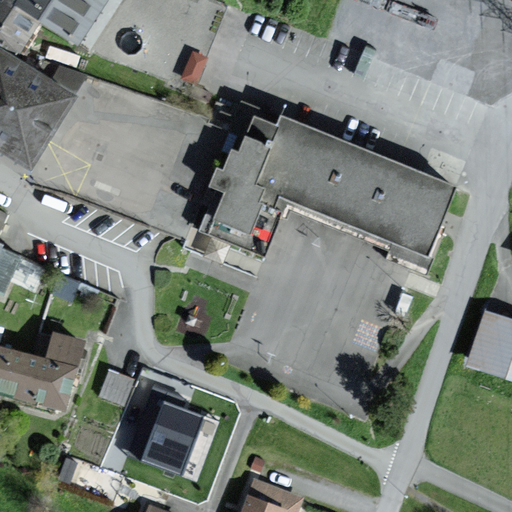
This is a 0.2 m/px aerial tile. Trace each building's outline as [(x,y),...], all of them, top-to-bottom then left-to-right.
[(100,0),(0,0),(0,44),(17,55),(36,23),(73,46),(100,0)] [(67,95),(0,55),(0,144),(28,161),(67,95)] [(241,106),(195,228),(270,257),(289,208),(434,260),(460,188),(241,106)] [(511,322),(487,314),(471,363),(511,377),(511,322)] [(45,364),(0,350),(0,391),(8,394),(58,408),(72,361),(77,343),(53,336),(45,364)] [(98,391),(125,398),(132,371),(105,364),(98,391)] [(204,408),(152,390),(129,457),(180,475),(204,408)] [(64,457),(59,476),(91,483),(95,464),(64,457)] [(292,511),(297,500),(254,484),(242,511),(292,511)]
